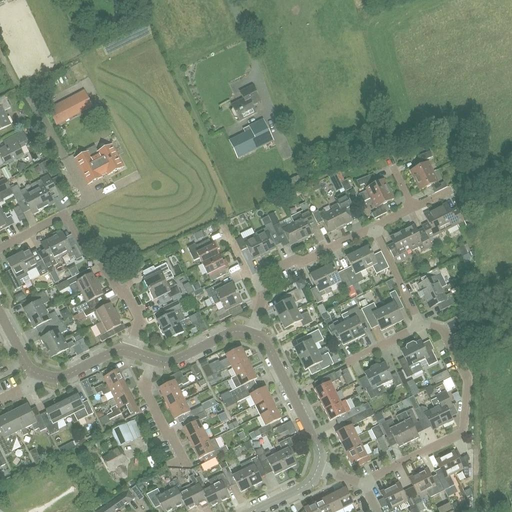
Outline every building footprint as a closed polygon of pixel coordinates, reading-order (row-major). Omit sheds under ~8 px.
[(239,122),(256,114),(252,106),(261,102),(253,86),(240,92),(244,99),(231,105),(233,108),(231,111),(234,118),(238,119),(239,122)] [(84,92),(50,110),(57,123),(91,106),(84,92)] [(0,130),(11,125),(11,124),(13,123),(9,117),(8,118),(5,111),(11,108),(4,96),(0,98),(0,130)] [(238,159),(274,141),(263,119),(248,126),(248,127),(243,129),(244,133),(228,141),(238,159)] [(26,138),(23,132),(12,138),(15,144),(0,151),(0,153),(6,165),(24,155),(20,149),(29,144),(29,143),(31,143),(28,137),(26,138)] [(88,153),(76,159),(89,184),(101,178),(100,176),(107,172),(109,175),(123,168),(111,146),(98,153),(97,153),(98,155),(91,159),(88,153)] [(415,181),(433,172),(427,159),(433,157),(430,152),(417,157),(421,166),(411,171),(415,181)] [(433,172),(415,181),(420,191),(431,185),(435,194),(447,187),(445,182),(439,185),(433,172)] [(34,191),(43,209),(54,204),(52,199),(59,195),(49,176),(31,185),(34,191)] [(371,199),(389,190),(384,180),(373,185),(369,176),(356,181),(359,187),(364,185),(367,191),(363,193),(361,197),(364,202),(371,199)] [(0,182),(0,193),(10,188),(5,179),(0,182)] [(43,209),(34,191),(28,194),(25,189),(21,191),(18,185),(10,189),(18,203),(25,200),(33,215),(43,209)] [(389,190),(371,199),(377,211),(372,214),(374,219),(387,213),(383,205),(394,199),(389,190)] [(335,200),(337,204),(331,207),(333,212),(341,229),(346,226),(346,225),(352,222),(346,210),(353,207),(345,192),(337,196),(335,200)] [(436,211),(446,231),(457,225),(460,230),(466,226),(457,208),(451,211),(448,205),(436,211)] [(312,214),(309,209),(291,217),(291,218),(303,241),(308,239),(307,238),(314,234),(311,228),(317,225),(314,220),(312,214)] [(333,212),(326,215),(324,211),(319,213),(318,211),(312,214),(314,220),(317,225),(323,222),(329,234),(336,230),(336,231),(341,229),(333,212)] [(428,240),(446,231),(436,211),(425,216),(428,224),(422,227),(423,228),(426,234),(428,240)] [(5,214),(3,214),(0,216),(0,231),(15,224),(11,217),(7,218),(5,214)] [(273,227),(277,234),(278,237),(285,234),(291,246),(297,243),(298,244),(303,241),(291,218),(284,221),(285,223),(281,226),(280,223),(278,224),(273,227)] [(270,237),(277,234),(273,227),(271,223),(265,226),(266,228),(255,234),(265,255),(270,253),(270,252),(276,249),(270,237)] [(417,232),(414,226),(402,232),(411,249),(412,251),(423,246),(425,250),(432,246),(428,240),(426,234),(423,228),(417,232)] [(405,252),(411,249),(402,232),(391,238),(393,243),(387,246),(390,252),(396,264),(408,258),(405,252)] [(52,239),(61,256),(67,253),(70,258),(74,256),(76,260),(83,257),(76,245),(70,248),(63,233),(52,239)] [(260,258),(265,255),(255,234),(243,240),(242,238),(236,241),(241,252),(247,248),(253,260),(260,257),(260,258)] [(44,249),(37,252),(42,261),(48,273),(49,274),(55,271),(53,267),(57,265),(55,260),(61,256),(52,239),(41,244),(44,249)] [(199,259),(202,264),(219,256),(217,250),(219,249),(217,244),(212,246),(210,245),(208,240),(196,246),(195,244),(187,248),(194,261),(199,259)] [(357,252),(366,270),(372,267),(376,275),(389,268),(382,255),(374,259),(368,247),(357,252)] [(48,273),(42,261),(36,264),(29,250),(18,256),(27,273),(31,280),(40,276),(41,277),(48,273)] [(360,273),(366,270),(357,252),(346,257),(352,269),(345,273),(352,287),(364,281),(360,273)] [(21,276),(27,273),(18,256),(7,262),(11,270),(5,273),(15,291),(23,287),(20,281),(23,279),(21,276)] [(219,256),(202,264),(207,275),(208,275),(212,282),(225,275),(222,270),(223,267),(228,265),(225,260),(222,261),(219,256)] [(146,280),(144,281),(149,291),(166,282),(171,279),(174,278),(170,272),(166,264),(155,269),(157,274),(146,280)] [(352,287),(345,273),(338,276),(332,265),(321,270),(330,288),(336,285),(338,289),(343,286),(345,290),(346,289),(348,293),(351,292),(354,298),(357,296),(352,287)] [(424,297),(441,289),(447,286),(438,268),(426,274),(429,280),(418,286),(424,297)] [(324,291),(330,288),(321,270),(310,275),(316,287),(311,290),(317,304),(323,301),(321,297),(326,295),(324,291)] [(81,293),(100,284),(97,278),(94,279),(92,274),(84,278),(81,273),(67,281),(70,286),(76,283),(81,293)] [(166,282),(149,291),(154,301),(157,299),(167,294),(169,299),(171,298),(180,294),(181,293),(177,285),(171,279),(166,282)] [(83,312),(98,305),(95,299),(103,295),(100,290),(103,289),(100,284),(81,293),(87,303),(76,309),(78,315),(83,312)] [(220,302),(237,294),(232,284),(219,290),(217,285),(205,291),(213,306),(220,302)] [(441,289),(424,297),(429,309),(441,303),(444,310),(456,304),(450,294),(445,296),(441,289)] [(279,319),(297,310),(294,304),(302,300),(297,290),(287,295),(279,298),(282,304),(274,308),(279,319)] [(28,319),(46,310),(43,305),(50,302),(45,292),(33,298),(36,303),(23,310),(28,319)] [(180,294),(171,298),(174,303),(182,299),(180,294)] [(237,294),(220,302),(224,309),(216,313),(220,321),(231,315),(229,310),(242,304),(237,294)] [(177,301),(166,307),(163,309),(166,317),(157,321),(160,326),(159,329),(160,332),(179,323),(185,320),(180,310),(181,310),(177,301)] [(392,326),(403,321),(394,303),(383,309),(392,326)] [(377,311),(374,304),(361,310),(368,323),(375,320),(381,332),(392,326),(383,309),(377,311)] [(100,323),(118,314),(115,308),(113,309),(110,305),(100,310),(98,305),(83,312),(78,315),(72,318),(75,323),(86,317),(94,313),(99,323),(100,323)] [(345,323),(354,341),(365,335),(357,320),(363,318),(357,307),(347,312),(351,320),(345,323)] [(49,328),(51,327),(60,322),(55,312),(49,315),(46,310),(28,319),(34,329),(46,323),(49,328)] [(297,310),(279,319),(285,330),(301,322),(303,327),(313,322),(308,312),(300,316),(297,310)] [(201,334),(209,330),(205,324),(200,312),(189,318),(192,325),(198,327),(201,334)] [(100,323),(99,323),(96,325),(101,336),(99,337),(102,342),(116,335),(113,330),(121,326),(119,321),(121,320),(118,314),(100,323)] [(335,343),(340,340),(343,346),(354,341),(345,323),(339,326),(337,321),(332,324),(330,319),(324,322),(335,343)] [(46,349),(64,340),(61,334),(67,331),(62,321),(60,322),(51,327),(53,332),(41,339),(46,349)] [(184,333),(179,323),(160,332),(162,335),(165,336),(167,341),(184,333)] [(300,360),(317,351),(314,345),(324,341),(318,330),(307,336),(296,341),(299,347),(294,349),(300,360)] [(83,339),(79,332),(72,335),(76,342),(77,341),(84,353),(89,350),(83,339)] [(64,340),(46,349),(51,359),(75,346),(73,341),(66,345),(64,340)] [(410,344),(419,363),(425,360),(428,367),(438,362),(432,351),(427,354),(421,341),(416,344),(413,343),(410,344)] [(409,368),(419,363),(410,344),(407,346),(406,349),(401,351),(407,363),(402,366),(407,377),(413,375),(409,368)] [(442,356),(451,353),(448,347),(440,351),(442,356)] [(231,366),(247,358),(241,348),(226,356),(228,361),(220,365),(221,367),(215,369),(212,371),(208,364),(201,368),(207,378),(218,373),(231,366)] [(317,351),(300,360),(305,371),(308,369),(311,376),(322,370),(334,365),(328,353),(320,357),(317,351)] [(236,376),(252,369),(247,358),(231,366),(236,376)] [(374,367),(383,385),(392,381),(396,387),(401,385),(396,373),(390,376),(384,364),(379,366),(377,365),(374,367)] [(350,366),(343,369),(349,383),(356,379),(350,366)] [(373,390),(383,385),(374,367),(371,368),(369,371),(364,374),(371,386),(365,388),(371,400),(376,397),(373,390)] [(257,386),(257,385),(254,380),(257,379),(252,369),(236,376),(231,379),(236,389),(229,392),(232,398),(234,397),(257,386)] [(102,392),(123,381),(118,371),(104,378),(107,385),(104,386),(103,384),(93,389),(96,395),(102,392)] [(320,401),(335,393),(331,384),(338,380),(338,379),(342,377),(339,371),(335,373),(325,378),(328,384),(315,390),(320,401)] [(164,400),(180,392),(177,386),(182,384),(183,385),(189,382),(186,376),(183,377),(181,372),(170,377),(172,382),(159,389),(164,400)] [(218,373),(207,378),(209,383),(214,380),(214,379),(220,376),(218,373)] [(114,399),(129,392),(123,381),(102,392),(104,396),(111,392),(114,399)] [(255,406),(271,398),(266,388),(263,389),(260,383),(257,385),(257,386),(234,397),(238,403),(251,397),(255,406)] [(112,413),(134,402),(129,392),(114,399),(118,406),(110,409),(112,413)] [(169,410),(185,402),(180,392),(164,400),(169,410)] [(325,411),(345,401),(345,400),(340,403),(335,393),(320,401),(325,411)] [(434,409),(443,426),(445,425),(446,427),(452,424),(451,422),(453,421),(451,418),(458,414),(453,404),(451,405),(445,393),(436,397),(437,399),(431,402),(434,409)] [(434,409),(429,412),(427,408),(422,407),(420,408),(415,399),(418,397),(417,394),(408,399),(412,406),(418,418),(425,415),(433,431),(443,426),(434,409)] [(67,400),(78,422),(88,417),(94,414),(87,401),(82,403),(78,395),(67,400)] [(260,416),(276,409),(271,398),(255,406),(260,416)] [(215,403),(213,399),(210,401),(213,408),(218,405),(215,403)] [(74,424),(78,422),(67,400),(57,405),(64,420),(70,416),(74,424)] [(356,416),(370,409),(371,409),(368,403),(364,405),(363,404),(350,411),(345,401),(325,411),(330,421),(345,414),(348,420),(356,416)] [(139,413),(134,402),(112,413),(107,415),(109,420),(122,414),(125,420),(139,413)] [(194,417),(205,412),(202,406),(190,412),(185,402),(169,410),(174,420),(188,413),(190,419),(194,417)] [(46,429),(40,416),(34,419),(27,405),(17,411),(26,429),(32,426),(35,431),(39,429),(40,432),(46,429)] [(58,423),(64,420),(57,405),(46,411),(47,412),(40,415),(40,416),(46,429),(47,429),(50,436),(59,432),(58,423)] [(276,409),(260,416),(265,427),(281,419),(276,409)] [(370,409),(356,416),(359,423),(373,415),(370,409)] [(400,425),(409,443),(419,438),(412,425),(418,423),(411,409),(400,415),(396,417),(400,425)] [(26,429),(17,411),(6,416),(15,434),(21,431),(24,436),(28,434),(26,429)] [(204,431),(199,421),(208,417),(205,412),(194,417),(197,422),(183,429),(188,439),(204,431)] [(17,437),(15,434),(6,416),(0,418),(0,430),(2,435),(0,436),(0,445),(5,457),(11,454),(17,437)] [(236,421),(232,423),(235,429),(244,424),(242,419),(237,422),(236,421)] [(400,425),(396,427),(392,419),(381,424),(387,437),(385,438),(390,448),(397,444),(399,448),(409,443),(400,425)] [(291,422),(285,425),(288,431),(290,436),(296,433),(294,428),(291,422)] [(118,448),(119,447),(134,440),(126,424),(111,431),(118,448)] [(376,439),(382,437),(384,436),(382,431),(379,425),(374,428),(371,429),(376,439)] [(341,444),(357,436),(352,426),(336,434),(341,444)] [(260,429),(253,432),(256,438),(263,434),(260,429)] [(193,449),(215,439),(209,441),(204,431),(188,439),(193,449)] [(346,454),(362,447),(357,436),(341,444),(346,454)] [(278,455),(286,471),(296,465),(293,458),(295,449),(290,438),(279,444),(283,452),(278,455)] [(215,439),(193,449),(199,460),(202,458),(205,463),(229,451),(226,446),(220,449),(215,439)] [(110,455),(102,459),(110,472),(114,470),(118,476),(122,478),(125,476),(127,472),(124,466),(128,464),(119,447),(118,448),(109,453),(110,455)] [(362,447),(346,454),(352,465),(357,462),(359,467),(371,461),(368,456),(367,456),(362,447)] [(286,471),(278,455),(272,457),(269,451),(265,453),(263,448),(255,452),(258,457),(263,468),(269,465),(275,476),(286,471)] [(445,456),(454,474),(463,469),(458,458),(460,457),(457,451),(455,452),(454,452),(445,456)] [(36,466),(43,463),(39,455),(32,458),(36,466)] [(450,476),(454,474),(445,456),(436,461),(446,480),(440,483),(442,486),(444,491),(455,486),(450,476)] [(257,471),(263,468),(258,457),(251,460),(253,464),(248,467),(249,469),(243,471),(251,488),(262,482),(257,471)] [(251,488),(243,471),(238,474),(237,472),(232,474),(228,467),(222,470),(223,473),(230,488),(237,485),(241,493),(251,488)] [(418,474),(427,492),(436,487),(427,469),(418,474)] [(226,490),(230,488),(223,473),(214,478),(217,484),(212,487),(220,503),(230,498),(226,490)] [(418,496),(427,492),(418,474),(409,478),(418,496)] [(207,501),(196,479),(195,479),(193,475),(189,477),(193,484),(187,486),(197,506),(206,502),(207,501)] [(220,503),(212,487),(206,490),(200,477),(196,479),(207,501),(206,502),(210,508),(220,503)] [(197,506),(187,486),(182,489),(180,487),(181,486),(178,480),(173,482),(176,488),(176,489),(184,504),(187,511),(197,506)] [(176,488),(173,482),(169,484),(172,490),(166,493),(174,509),(184,504),(176,489),(176,488)] [(389,488),(398,506),(407,501),(399,484),(389,488)] [(136,497),(141,494),(135,486),(131,490),(136,497)] [(398,506),(389,488),(380,493),(388,508),(383,510),(383,511),(399,511),(401,511),(398,506)] [(168,511),(174,509),(166,493),(161,496),(158,489),(146,495),(155,509),(160,506),(163,511),(168,511)] [(335,494),(343,509),(353,504),(346,489),(335,494)] [(116,511),(134,499),(128,491),(99,511),(116,511)] [(337,511),(343,509),(335,494),(332,495),(331,493),(324,497),(331,511),(337,511)] [(318,511),(331,511),(324,497),(316,500),(317,502),(315,504),(318,511)] [(416,505),(418,510),(422,509),(419,503),(421,502),(419,498),(413,500),(416,505)] [(449,499),(438,505),(441,511),(446,511),(453,509),(449,499)]
